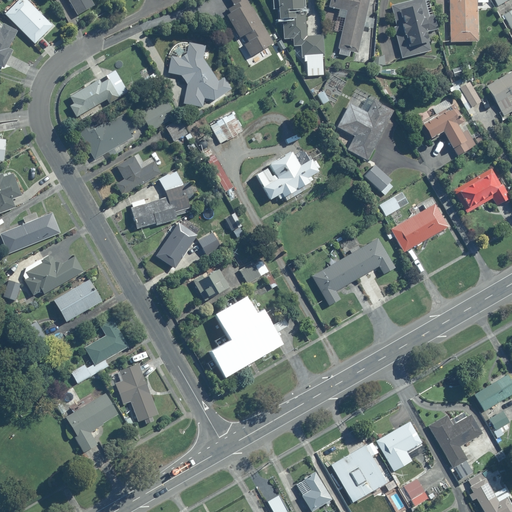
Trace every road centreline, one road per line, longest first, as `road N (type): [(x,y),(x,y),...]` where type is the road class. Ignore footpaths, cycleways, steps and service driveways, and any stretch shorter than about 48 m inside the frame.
road 1 (residential): [(87,47),(37,88),(43,137),(224,447)]
road 2 (primary): [(511,282),(224,447)]
road 3 (primary): [(224,447),(112,511)]
